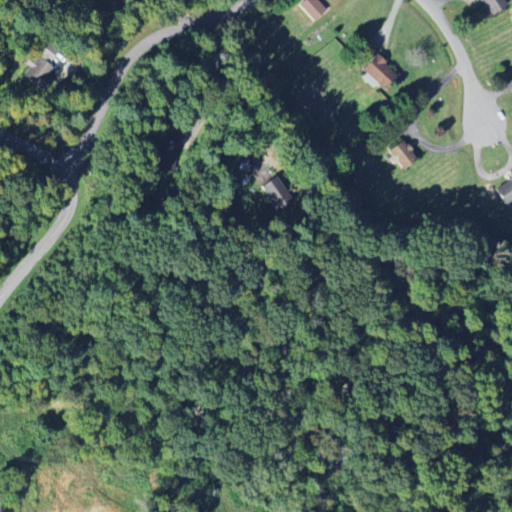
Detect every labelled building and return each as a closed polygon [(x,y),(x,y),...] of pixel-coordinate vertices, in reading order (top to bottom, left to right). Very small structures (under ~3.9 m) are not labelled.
[(477,0),(487,17),(504,7),(499,0),(477,0)] [(21,77),(39,91),(52,75),(43,67),(48,60),(40,53),(21,77)] [(392,74),(374,55),(356,72),(374,91),(392,74)] [(413,161),(400,141),(383,153),(391,166),(395,163),(400,171),(413,161)] [(511,199),(511,176),(491,190),(501,206),(511,199)]
